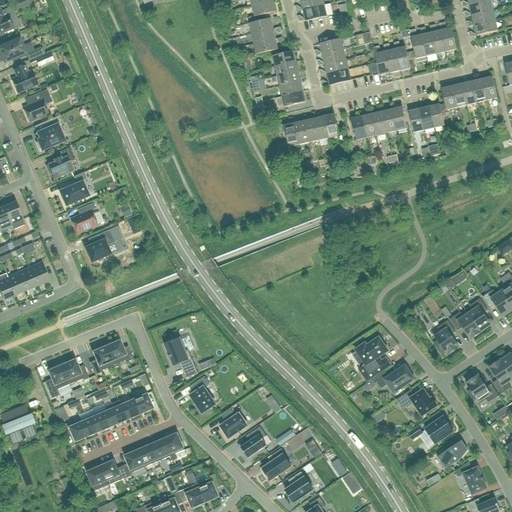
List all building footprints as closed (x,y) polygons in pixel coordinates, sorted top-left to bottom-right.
[(10,0),(13,11),(31,7),(29,0),(10,0)] [(302,0),(300,0),(303,10),(324,5),(322,0),(302,0)] [(469,6),(472,16),(493,11),(491,1),(469,6)] [(254,16),(248,18),(249,24),(266,20),(265,15),(275,12),(273,2),(252,7),(254,16)] [(324,5),(303,10),(305,21),(326,16),(324,5)] [(339,15),(346,13),(344,6),(337,8),(339,15)] [(0,34),(13,29),(7,15),(3,17),(0,11),(0,34)] [(472,16),(474,26),(495,21),(493,11),(472,16)] [(249,24),(252,35),(273,30),(270,19),(266,20),(249,24)] [(495,21),(474,26),(476,36),(498,31),(495,21)] [(451,29),(441,31),(446,52),(456,50),(451,29)] [(252,35),(254,44),(275,40),(273,30),(252,35)] [(411,37),(409,31),(409,30),(400,32),(402,39),(411,37)] [(441,31),(431,33),(436,54),(446,52),(441,31)] [(370,35),(370,33),(362,35),(365,45),(372,44),(370,35)] [(431,33),(421,36),(426,57),(436,54),(431,33)] [(356,47),(364,46),(362,36),(355,38),(356,47)] [(426,57),(421,36),(411,38),(414,51),(416,59),(426,57)] [(0,56),(0,59),(1,62),(3,61),(4,63),(18,57),(19,59),(26,56),(28,61),(43,55),(40,48),(31,52),(30,50),(25,52),(19,39),(0,47),(0,54),(0,56)] [(320,44),(322,55),(343,50),(341,39),(320,44)] [(275,40),(254,44),(256,55),(278,50),(275,40)] [(405,48),(395,50),(400,71),(410,69),(405,48)] [(322,55),(324,65),(346,60),(343,50),(322,55)] [(395,50),(385,52),(390,74),(400,71),(395,50)] [(272,57),(275,67),(296,62),(293,52),(272,57)] [(390,74),(385,52),(374,55),(379,74),(379,76),(390,74)] [(324,65),(327,75),(348,70),(346,60),(324,65)] [(275,67),(277,77),(298,72),(296,62),(275,67)] [(18,77),(11,80),(17,94),(38,85),(32,71),(28,73),(25,65),(13,70),(15,75),(17,75),(18,77)] [(348,70),(327,75),(329,85),(330,85),(350,80),(348,70)] [(277,77),(279,87),(301,82),(298,72),(277,77)] [(492,77),(482,80),(487,101),(497,99),(492,77)] [(482,80),(472,82),(477,103),(487,101),(482,80)] [(279,87),(282,97),(303,92),(301,82),(279,87)] [(472,82),(462,84),(467,106),(477,103),(472,82)] [(462,84),(452,87),(457,108),(467,106),(462,84)] [(457,108),(452,87),(441,89),(446,110),(457,108)] [(30,105),(23,108),(29,123),(39,119),(40,120),(46,118),(45,116),(48,115),(44,106),(52,103),(46,90),(27,98),(30,105)] [(303,92),(282,97),(284,107),(305,102),(303,92)] [(253,101),(256,107),(262,104),(260,98),(253,101)] [(439,105),(429,107),(434,128),(444,126),(439,105)] [(429,107),(419,110),(424,131),(434,128),(429,107)] [(402,108),(391,110),(396,131),(407,129),(402,108)] [(391,110),(382,112),(386,134),(396,131),(391,110)] [(424,131),(419,110),(409,112),(414,133),(424,131)] [(382,112),(372,115),(376,136),(386,134),(382,112)] [(334,115),(324,117),(329,138),(339,136),(334,115)] [(372,115),(362,117),(367,138),(376,136),(372,115)] [(38,143),(36,144),(39,150),(41,149),(41,151),(64,142),(57,126),(60,124),(57,117),(42,124),(45,130),(37,134),(39,140),(37,141),(38,143)] [(324,117),(314,119),(319,141),(329,138),(324,117)] [(367,138),(362,117),(351,120),(356,141),(367,138)] [(314,119),(304,122),(309,143),(319,141),(314,119)] [(304,122),(294,124),(299,145),(309,143),(304,122)] [(299,145),(294,124),(283,127),(288,148),(299,145)] [(474,127),(466,128),(467,136),(475,135),(474,127)] [(68,163),(75,160),(69,148),(58,153),(60,158),(54,161),(54,163),(46,167),(49,175),(51,174),(54,180),(72,172),(68,163)] [(396,157),(387,159),(389,166),(398,164),(396,157)] [(81,202),(80,200),(88,197),(82,182),(88,180),(85,173),(85,172),(73,177),(73,178),(76,184),(59,192),(65,207),(73,203),(74,205),(74,206),(82,202),(81,202)] [(15,203),(3,208),(10,225),(13,230),(24,225),(15,204),(16,204),(15,203)] [(84,214),(71,219),(77,234),(97,226),(90,211),(95,209),(92,204),(81,208),(84,214)] [(0,229),(10,225),(3,208),(0,209),(0,229)] [(112,235),(124,229),(121,223),(109,229),(112,235)] [(96,236),(99,242),(85,248),(91,263),(110,255),(106,246),(114,242),(109,230),(96,236)] [(27,246),(22,248),(24,255),(35,251),(32,244),(27,246)] [(503,245),(498,249),(502,256),(507,252),(503,245)] [(29,269),(36,286),(49,281),(48,280),(41,264),(29,269)] [(29,269),(18,274),(25,290),(36,286),(29,269)] [(7,279),(14,295),(25,290),(18,274),(7,279)] [(500,290),(511,308),(511,277),(502,284),(504,287),(500,290)] [(14,295),(7,279),(0,281),(0,292),(3,299),(2,299),(3,300),(14,295)] [(511,310),(511,308),(500,290),(495,294),(493,290),(482,298),(490,309),(495,306),(503,317),(511,310)] [(432,315),(438,311),(429,297),(422,301),(432,315)] [(467,313),(480,332),(490,326),(482,314),(488,311),(480,299),(469,306),(472,309),(467,313)] [(446,309),(441,312),(445,321),(451,318),(446,309)] [(470,340),(481,333),(480,332),(467,313),(462,316),(460,313),(449,320),(457,331),(462,328),(470,340)] [(439,331),(433,335),(437,341),(434,343),(439,351),(443,349),(447,356),(458,348),(450,336),(456,332),(448,321),(437,328),(439,331)] [(362,375),(367,381),(390,366),(386,359),(381,362),(378,358),(388,352),(379,338),(367,346),(365,344),(356,350),(366,366),(367,366),(370,370),(362,375)] [(180,340),(165,345),(173,366),(179,364),(185,379),(198,374),(189,352),(185,353),(180,340)] [(106,347),(114,366),(126,360),(127,362),(133,360),(128,347),(122,349),(119,341),(106,347)] [(100,371),(114,366),(106,347),(92,353),(96,361),(89,363),(95,376),(101,373),(100,371)] [(511,357),(510,355),(500,362),(511,379),(511,380),(511,357)] [(61,366),(69,385),(82,379),(83,381),(88,379),(83,366),(78,368),(74,361),(61,366)] [(500,362),(500,361),(490,368),(498,380),(493,384),(500,395),(511,388),(507,383),(511,380),(511,379),(500,362)] [(388,385),(394,394),(414,380),(410,373),(411,372),(407,365),(389,377),(385,372),(374,379),(381,389),(388,385)] [(56,390),(69,385),(61,366),(48,372),(51,380),(44,383),(51,399),(59,396),(56,390)] [(190,396),(202,414),(204,413),(205,414),(211,410),(210,409),(215,405),(203,388),(209,384),(204,376),(193,384),(197,391),(190,396)] [(472,377),(466,381),(467,383),(466,384),(471,391),(467,393),(473,401),(476,398),(480,404),(486,400),(488,403),(499,396),(491,385),(486,388),(478,376),(474,379),(472,377)] [(396,400),(403,410),(413,403),(422,417),(429,412),(430,414),(436,409),(435,408),(437,407),(431,399),(430,400),(423,390),(415,396),(411,390),(396,400)] [(132,398),(139,415),(152,409),(145,393),(132,398)] [(126,420),(139,415),(132,398),(119,404),(126,420)] [(113,426),(126,420),(119,404),(118,401),(104,407),(105,410),(106,409),(113,426)] [(0,415),(0,416),(4,426),(2,426),(5,435),(7,434),(11,445),(36,435),(31,424),(33,424),(30,415),(28,416),(24,406),(0,415)] [(100,431),(113,426),(106,409),(105,410),(93,415),(100,431)] [(234,414),(230,409),(220,416),(224,421),(225,420),(227,423),(220,427),(228,439),(247,427),(239,415),(236,417),(234,414)] [(87,437),(100,431),(93,415),(80,421),(87,437)] [(443,418),(425,430),(435,444),(453,432),(452,431),(454,430),(449,422),(447,423),(443,418)] [(74,443),(87,437),(80,421),(67,426),(74,443)] [(241,448),(248,459),(266,446),(262,439),(266,436),(260,427),(249,435),(252,440),(241,448)] [(408,434),(412,440),(422,433),(418,427),(408,434)] [(171,456),(170,457),(172,461),(178,459),(175,454),(184,451),(177,434),(164,440),(171,456)] [(158,462),(170,457),(171,456),(164,440),(151,445),(158,462)] [(462,441),(437,458),(445,469),(460,461),(462,458),(460,456),(468,451),(462,441)] [(145,468),(158,462),(151,445),(138,451),(145,468)] [(275,461),(261,470),(266,477),(267,476),(271,481),(291,467),(283,456),(285,454),(281,449),(271,456),(275,461)] [(132,473),(145,468),(138,451),(125,457),(128,464),(122,467),(127,478),(133,475),(132,473)] [(127,478),(122,467),(117,469),(114,461),(100,467),(108,486),(127,478)] [(458,477),(463,475),(472,496),(487,489),(478,468),(472,470),(469,462),(455,471),(458,477)] [(90,494),(108,486),(100,467),(87,473),(90,481),(85,483),(90,494)] [(313,490),(301,473),(288,481),(292,486),(285,491),(294,503),(313,490)] [(197,484),(205,503),(219,497),(215,490),(221,487),(215,474),(210,477),(210,479),(197,484)] [(439,477),(426,483),(428,488),(441,483),(439,477)] [(192,509),(205,503),(197,484),(184,490),(192,509)] [(439,485),(433,489),(436,494),(442,489),(439,485)] [(159,501),(164,511),(180,511),(177,506),(183,504),(178,493),(159,501)] [(321,511),(326,507),(319,498),(309,505),(313,510),(309,511),(321,511)] [(477,511),(478,511),(499,511),(500,511),(495,499),(481,505),(479,499),(467,504),(470,511),(477,511)] [(164,511),(159,501),(140,509),(141,511),(164,511)]
